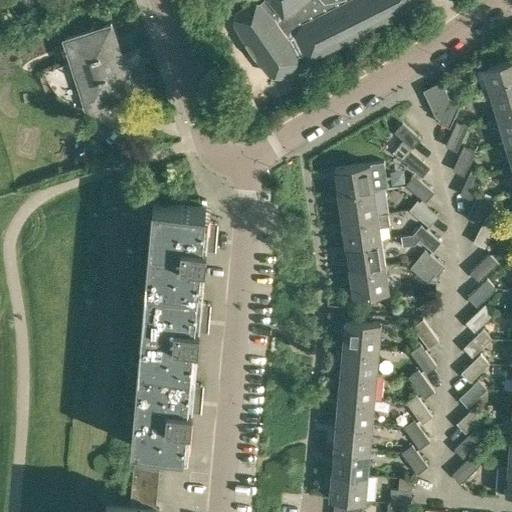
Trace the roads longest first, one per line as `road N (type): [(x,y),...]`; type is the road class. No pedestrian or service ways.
road 1 (residential): [(213,511),(243,165)]
road 2 (residential): [(243,165),(406,68),(498,0)]
road 3 (residential): [(243,165),(205,143),(157,0)]
